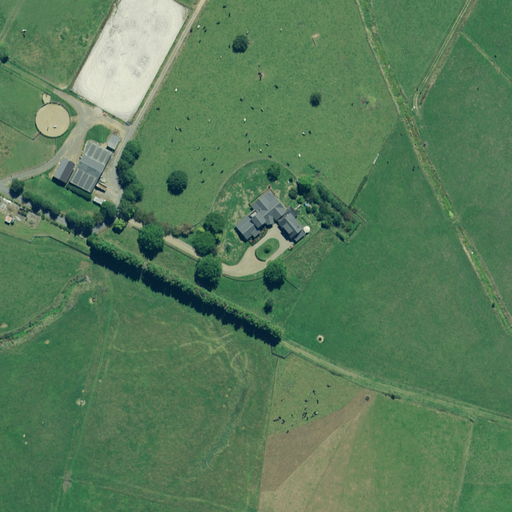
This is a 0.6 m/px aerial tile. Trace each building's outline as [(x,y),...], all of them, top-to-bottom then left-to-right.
[(34,120),(35,123),(36,127),(37,129),(39,132),(41,134),(43,136),(46,137),(49,138),(53,139),(56,138),(59,138),(62,136),(65,135),(67,132),(69,130),(70,127),(71,124),(71,121),(71,117),(70,114),(69,111),(67,109),(65,106),(63,104),(60,103),(57,102),(53,102),(50,102),(47,103),(44,104),(41,106),(39,108),(37,111),(36,113),(35,117),(34,120)] [(121,139),(113,135),(107,146),(115,150),(121,139)] [(112,153),(88,141),(79,158),(80,159),(68,181),(91,193),(112,153)] [(273,219),(274,219),(290,240),(292,238),(295,242),(306,234),(301,228),(293,217),(296,215),(290,207),(285,211),(273,194),(269,196),(267,193),(250,206),(255,211),(248,216),(236,226),(247,240),(253,236),(254,238),(260,233),(257,229),(265,223),(266,225),(274,223),(273,219)] [(95,196),(92,201),(102,206),(105,201),(95,196)] [(7,215),(4,220),(10,224),(13,219),(7,215)]
